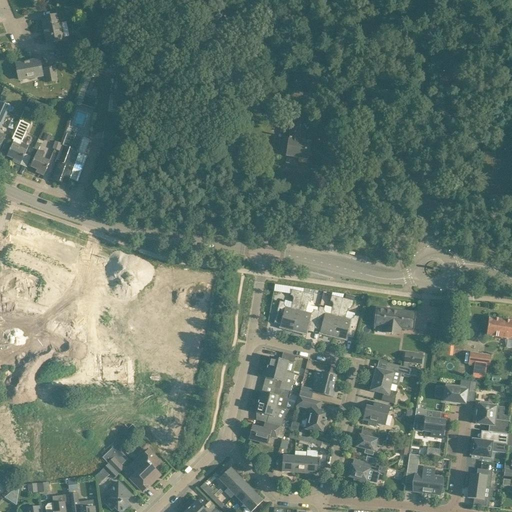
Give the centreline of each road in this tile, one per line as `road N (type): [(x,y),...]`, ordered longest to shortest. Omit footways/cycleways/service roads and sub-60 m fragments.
road 1 (unclassified): [(432,255),(419,184),(366,109),(369,0)]
road 2 (residential): [(323,503),(355,367),(252,337)]
road 3 (secondary): [(265,254),(46,205)]
road 4 (residential): [(238,395),(30,346)]
road 5 (residential): [(30,346),(15,342),(46,205)]
road 6 (secondary): [(418,274),(383,277),(265,254)]
